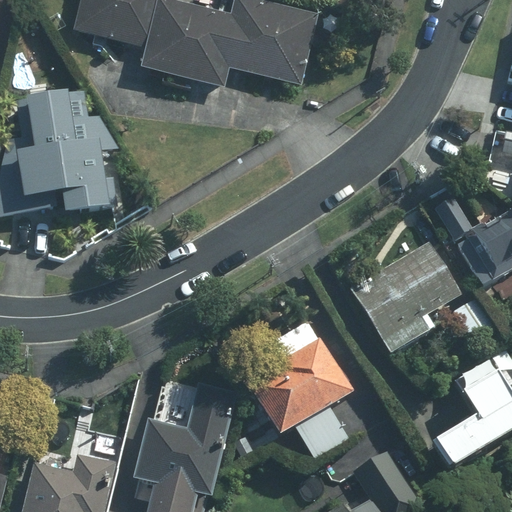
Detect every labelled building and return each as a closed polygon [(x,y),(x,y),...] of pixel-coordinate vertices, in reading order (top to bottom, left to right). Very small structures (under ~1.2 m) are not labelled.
[(144,56),(140,73),(221,91),(225,74),(300,91),(317,16),(244,0),(236,0),(233,19),(168,5),(169,0),(83,0),(75,40),(144,56)] [(101,125),(88,124),(83,97),(14,108),(20,145),(6,148),(0,173),(0,222),(23,219),(23,210),(29,210),(60,205),(62,223),(117,216),(113,185),(100,186),(95,158),(115,152),(101,125)] [(511,215),(458,248),(480,285),(511,267),(511,215)] [(427,247),(346,294),(386,362),(431,335),(423,321),(458,301),(427,247)] [(352,398),(318,343),(244,388),(278,443),(352,398)] [(473,423),(432,447),(447,472),(511,434),(511,412),(492,377),(458,397),(473,423)] [(130,486),(151,491),(146,511),(202,511),(204,504),(210,506),(234,397),(196,388),(186,431),(144,422),(130,486)] [(71,477),(33,468),(22,511),(100,511),(111,466),(76,458),(71,477)] [(419,511),(387,458),(351,479),(371,511),(419,511)]
